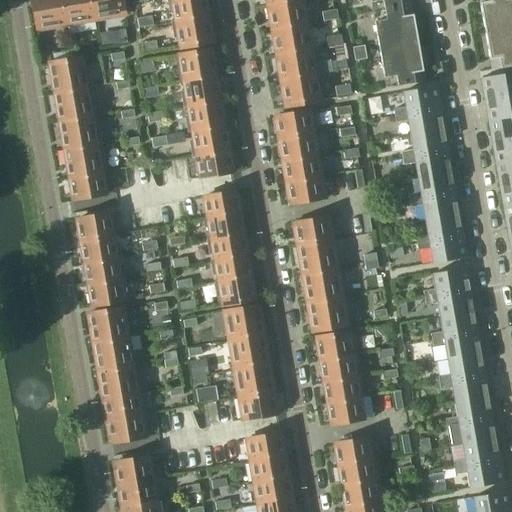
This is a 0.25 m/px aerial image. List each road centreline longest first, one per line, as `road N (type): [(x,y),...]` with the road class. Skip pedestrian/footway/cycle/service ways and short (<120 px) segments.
road 1 (residential): [(224,0),(314,511)]
road 2 (residential): [(103,511),(14,0)]
road 3 (residential): [(511,376),(444,0)]
